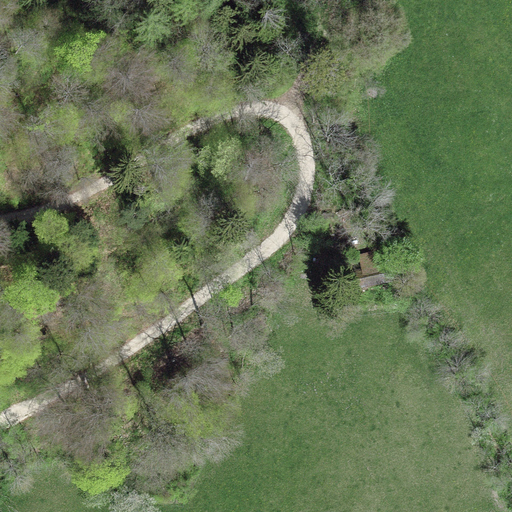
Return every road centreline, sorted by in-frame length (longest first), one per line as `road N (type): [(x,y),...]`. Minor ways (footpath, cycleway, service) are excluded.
road 1 (track): [(0,423),(140,343),(255,261),(286,231),(306,175),(296,123),(250,107),(215,114),(64,205),(0,222)]
road 2 (track): [(286,114),(335,0)]
